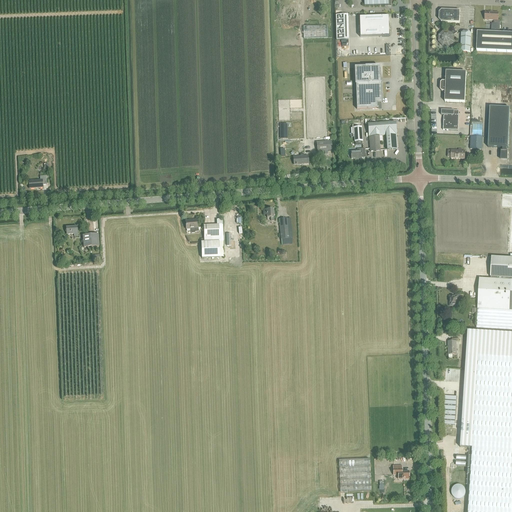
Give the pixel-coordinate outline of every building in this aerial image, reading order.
[(439,20),(441,23),(460,23),(460,11),(442,11),(439,13),(439,20)] [(500,21),(498,21),(498,13),(485,12),(485,20),(494,21),(494,25),(492,24),(491,34),(500,34),(500,21)] [(348,15),(336,16),(337,40),(349,40),(348,15)] [(390,28),(390,16),(360,17),(360,37),(390,36),(390,31),(389,31),(389,28),(390,28)] [(303,26),(304,38),(328,37),(328,25),(303,26)] [(443,46),(449,46),(453,42),(453,36),(449,32),(444,32),(439,36),(439,41),(443,46)] [(461,52),(471,53),(471,34),(470,32),(469,33),(465,33),(464,32),(462,34),(461,52)] [(491,34),(477,33),(476,52),(511,53),(511,34),(500,34),(491,34)] [(379,78),(380,78),(380,70),(379,66),(365,66),(365,67),(365,68),(356,68),(355,68),(357,109),(378,109),(378,108),(377,108),(377,103),(382,103),(381,82),(379,83),(379,78)] [(466,73),(446,72),(445,82),(442,82),(440,83),(440,90),(442,92),(445,92),(445,102),(465,103),(466,73)] [(510,109),(490,108),(488,148),(502,149),(502,152),(501,152),(500,159),(507,160),(508,152),(507,152),(507,149),(508,149),(510,109)] [(441,110),(441,115),(443,116),(443,131),(458,131),(459,111),(441,110)] [(463,132),(459,132),(459,135),(470,136),(470,114),(464,114),(463,132)] [(396,123),(368,125),(369,137),(379,136),(386,135),(387,150),(397,150),(396,135),(396,123)] [(362,127),(354,128),(354,134),(355,142),(362,142),(363,142),(362,127)] [(379,136),(369,137),(370,152),(380,151),(379,136)] [(482,138),(470,138),(470,151),(482,151),(482,138)] [(317,142),(318,152),(332,151),(331,141),(317,142)] [(358,152),(351,152),(352,159),(357,159),(357,160),(362,160),(362,158),(366,158),(365,149),(358,150),(358,152)] [(451,151),(451,159),(465,159),(465,151),(462,151),(462,150),(459,149),(459,151),(451,151)] [(308,156),(293,157),(294,165),(308,164),(308,156)] [(30,181),(30,189),(43,188),(43,185),(47,185),(47,177),(40,177),(40,181),(30,181)] [(270,218),(271,221),(274,221),(273,210),(266,210),(266,211),(263,211),(263,216),(264,216),(264,215),(266,215),(267,218),(270,218)] [(279,219),(281,239),(288,239),(287,219),(279,219)] [(186,229),(190,229),(191,232),(192,233),(194,233),(195,232),(199,232),(198,228),(197,228),(196,220),(185,221),(186,229)] [(217,226),(205,226),(204,226),(204,243),(201,243),(202,259),(212,258),(212,260),(214,259),(214,258),(224,258),(222,220),(217,220),(217,226)] [(72,228),(72,227),(66,228),(67,235),(74,234),(74,237),(78,236),(77,228),(72,228)] [(83,236),(84,248),(99,246),(98,234),(83,236)] [(478,294),(478,309),(510,311),(511,310),(511,258),(492,257),(491,266),(490,277),(491,277),(491,279),(479,279),(478,294)] [(450,297),(450,306),(458,306),(458,302),(461,302),(461,295),(455,295),(455,296),(450,297)] [(478,309),(476,328),(478,329),(511,330),(511,310),(510,311),(478,309)] [(462,414),(460,447),(470,448),(467,481),(465,511),(511,511),(511,330),(478,329),(477,332),(468,331),(465,372),(462,414)] [(448,342),(449,355),(453,355),(457,355),(456,342),(459,342),(459,339),(452,339),(452,342),(448,342)] [(369,459),(338,460),(340,492),(370,491),(369,459)] [(401,472),(401,466),(393,466),(393,469),(393,475),(398,475),(398,480),(409,479),(409,471),(401,472)]
